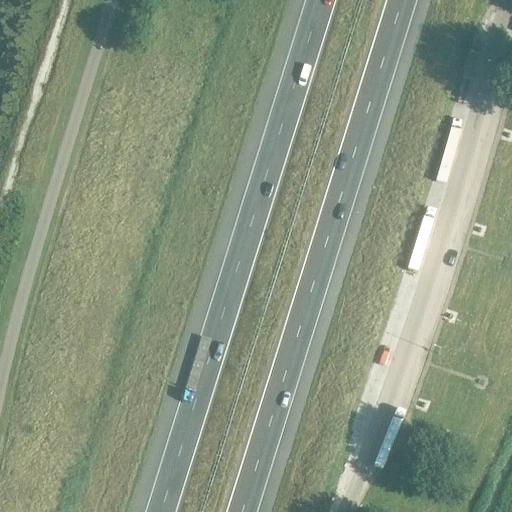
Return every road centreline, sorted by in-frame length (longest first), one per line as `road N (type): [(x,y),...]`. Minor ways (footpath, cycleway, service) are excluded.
road 1 (motorway): [(314,0),(153,511)]
road 2 (motorway): [(242,511),(401,0)]
